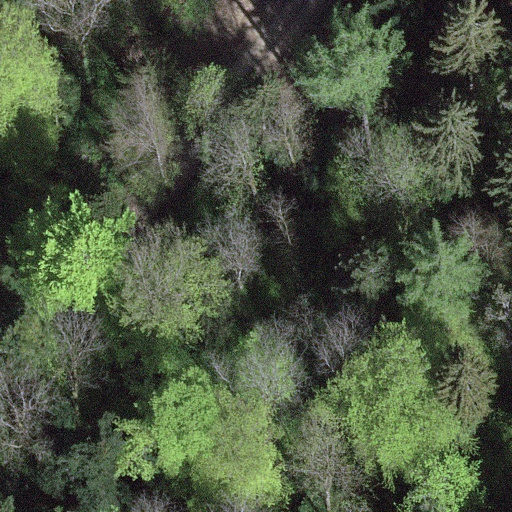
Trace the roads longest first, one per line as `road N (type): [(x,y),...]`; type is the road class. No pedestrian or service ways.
road 1 (track): [(322,0),(246,79),(184,165),(75,255),(0,294)]
road 2 (track): [(260,63),(475,80),(511,75)]
